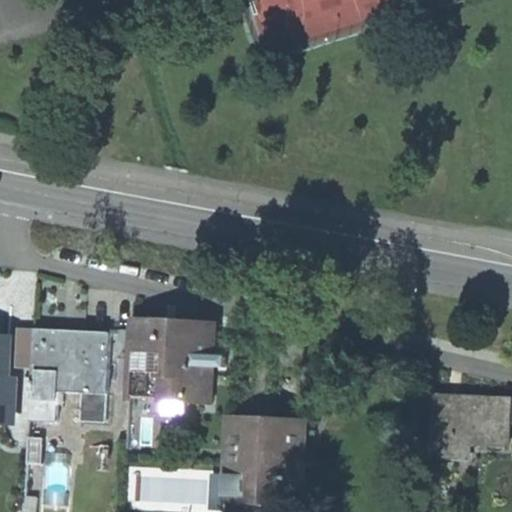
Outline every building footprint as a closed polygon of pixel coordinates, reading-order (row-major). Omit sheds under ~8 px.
[(216,318),(139,314),(139,325),(137,356),(136,392),(212,395),(213,365),(215,334),(216,318)] [(113,325),(36,321),(30,415),(59,417),(61,386),(84,388),(110,389),(113,325)] [(137,356),(139,325),(123,324),(121,355),(137,356)] [(13,334),(0,333),(0,407),(11,408),(13,334)] [(215,334),(213,365),(232,366),(233,335),(215,334)] [(110,389),(84,388),(84,413),(109,413),(110,389)] [(511,392),(433,390),(432,451),(459,452),(460,437),(510,438),(511,392)] [(232,414),(229,492),(270,493),(271,475),(293,476),(294,449),(286,449),(287,436),(307,436),(308,417),(232,414)]
